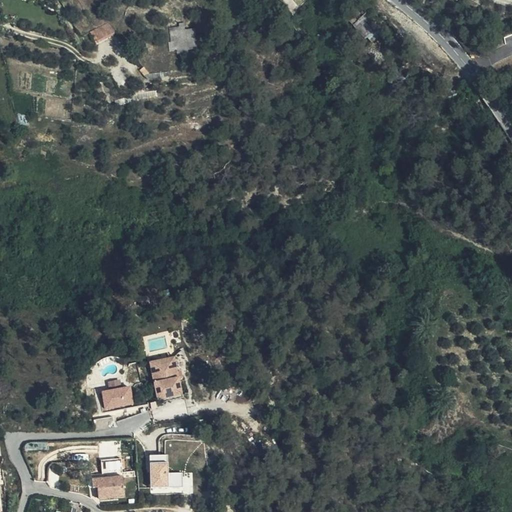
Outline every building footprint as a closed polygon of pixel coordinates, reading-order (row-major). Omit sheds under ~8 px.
[(107,35),(114,31),(106,20),(99,24),(107,35)] [(107,35),(99,24),(98,23),(88,29),(96,40),(107,35)] [(169,28),(172,50),(198,47),(196,25),(169,28)] [(151,361),(152,366),(176,360),(175,356),(151,361)] [(176,360),(152,366),(159,398),(183,392),(176,360)] [(107,408),(134,402),(131,386),(104,392),(107,408)] [(169,455),(149,456),(150,489),(183,487),(182,474),(170,475),(169,455)] [(123,481),(104,482),(105,490),(98,491),(99,502),(124,500),(123,481)] [(105,490),(104,482),(92,483),(93,491),(98,491),(105,490)]
